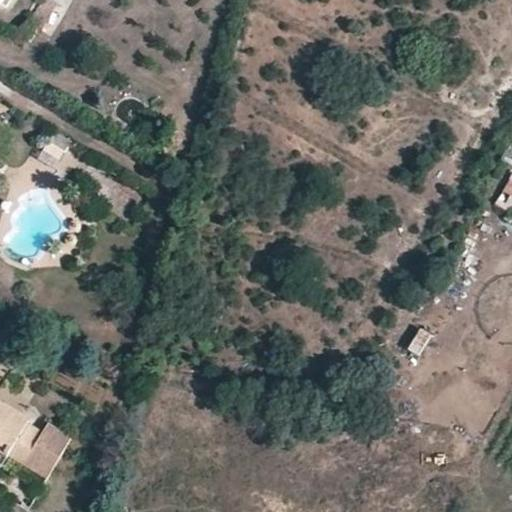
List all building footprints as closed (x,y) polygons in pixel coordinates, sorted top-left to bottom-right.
[(29,26),(41,32),(55,6),(43,0),(29,26)] [(0,103),(0,116),(13,112),(0,103)] [(75,149),(56,138),(51,148),(69,159),(75,149)] [(511,175),(497,206),(511,213),(511,175)] [(408,349),(418,356),(435,335),(425,328),(408,349)] [(0,450),(7,455),(28,420),(0,402),(0,450)] [(22,467),(49,483),(74,443),(46,425),(22,467)]
